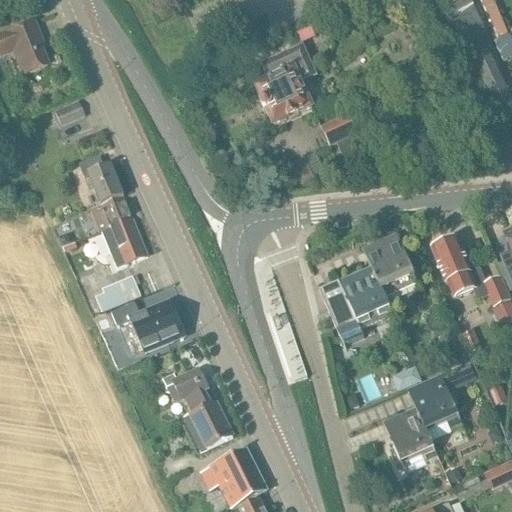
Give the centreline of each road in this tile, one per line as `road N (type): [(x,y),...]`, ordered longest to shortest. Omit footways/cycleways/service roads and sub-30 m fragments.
road 1 (secondary): [(282,474),(77,23)]
road 2 (unclassified): [(348,511),(303,325),(265,217)]
road 3 (tertiary): [(244,229),(208,199),(115,39),(98,24),(77,23)]
road 4 (tertiary): [(282,474),(295,437),(241,276),(244,229)]
road 5 (tertiary): [(265,217),(511,191)]
